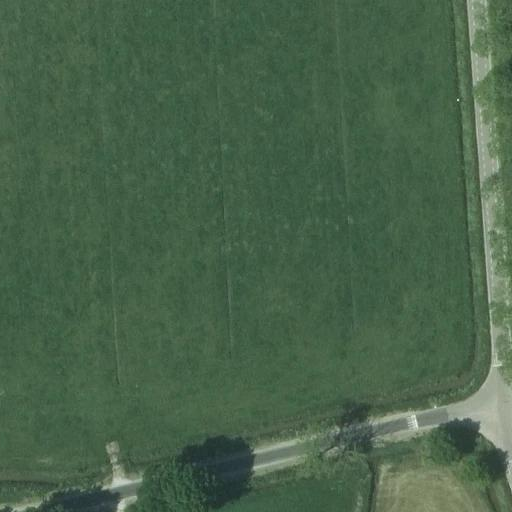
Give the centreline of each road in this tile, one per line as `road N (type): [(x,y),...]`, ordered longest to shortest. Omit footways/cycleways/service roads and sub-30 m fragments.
road 1 (unclassified): [(54,511),(503,409)]
road 2 (unclassified): [(503,409),(476,0)]
